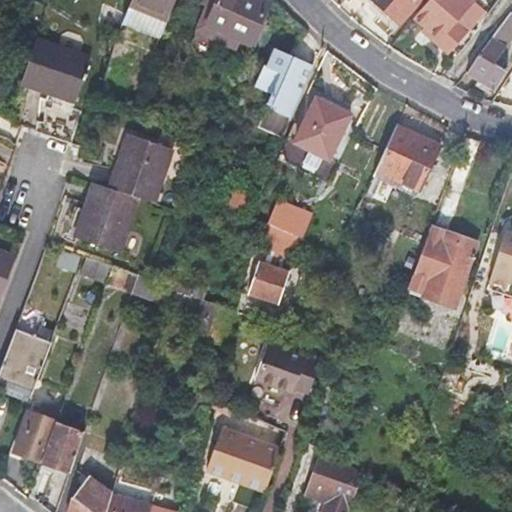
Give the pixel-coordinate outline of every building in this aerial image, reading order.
[(179,0),(135,0),(125,27),(164,43),(179,0)] [(262,25),(265,17),(268,10),(257,0),(202,0),(202,3),(211,7),(200,34),(239,53),(243,41),(252,21),(262,25)] [(361,0),(363,1),(363,0),(369,0),(397,24),(417,0),(361,0)] [(425,35),(435,44),(447,53),(466,30),(455,21),(471,0),(427,0),(413,17),(428,30),(425,35)] [(489,87),(495,78),(502,69),(490,60),(511,31),(511,13),(510,12),(467,71),(489,87)] [(254,45),(262,25),(252,21),(243,41),(254,45)] [(239,53),(200,34),(196,44),(199,54),(210,60),(215,49),(237,59),(239,53)] [(23,81),(50,90),(77,98),(92,56),(38,38),(23,81)] [(297,120),(317,66),(278,48),(270,65),(268,64),(259,83),(280,92),(274,106),(283,110),(282,113),(297,120)] [(41,115),(38,132),(72,144),(84,112),(53,100),(48,117),(41,115)] [(356,116),(339,108),(323,100),(301,145),(334,161),(356,116)] [(395,185),(394,188),(393,191),(416,201),(439,146),(397,127),(377,177),(395,185)] [(130,133),(113,188),(138,196),(155,203),(173,146),(130,133)] [(138,196),(113,188),(97,182),(79,238),(119,251),(138,196)] [(248,235),(258,219),(242,211),(233,227),(248,235)] [(456,301),(476,242),(446,232),(446,233),(428,227),(407,284),(456,301)] [(284,229),(280,240),(275,251),(305,262),(313,241),(284,229)] [(511,232),(506,231),(486,287),(511,295),(511,232)] [(0,296),(14,259),(0,254),(0,296)] [(85,258),(80,270),(94,275),(98,262),(85,258)] [(110,264),(105,281),(132,290),(132,289),(137,274),(110,264)] [(286,307),(291,293),(296,279),(268,268),(257,295),(286,307)] [(203,287),(154,270),(151,279),(170,286),(201,297),(203,287)] [(137,274),(132,289),(166,301),(170,286),(151,279),(137,274)] [(456,301),(407,284),(404,291),(454,308),(456,301)] [(165,303),(197,315),(201,297),(170,286),(166,301),(165,303)] [(280,322),(286,307),(257,295),(251,310),(280,322)] [(242,314),(231,310),(220,306),(208,340),(229,347),(242,314)] [(36,324),(31,337),(45,342),(50,329),(36,324)] [(0,377),(32,389),(41,366),(49,343),(45,342),(31,337),(14,330),(0,368),(0,377)] [(276,389),(277,387),(278,384),(293,389),(303,359),(265,346),(252,381),(276,389)] [(318,364),(303,359),(293,389),(307,393),(318,364)] [(0,385),(30,397),(32,389),(0,377),(0,385)] [(291,395),(293,389),(278,384),(277,387),(276,389),(291,395)] [(30,456),(43,461),(56,422),(60,411),(40,404),(36,415),(27,412),(13,451),(30,456)] [(56,422),(43,461),(55,466),(53,472),(42,505),(50,511),(56,511),(84,432),(56,422)] [(204,469),(214,473),(223,477),(225,471),(240,477),(238,483),(263,493),(277,451),(220,429),(204,469)] [(320,459),(313,480),(333,487),(326,506),(343,511),(345,511),(361,471),(321,449),(318,457),(320,459)] [(29,460),(41,465),(43,461),(30,456),(29,460)] [(41,467),(53,472),(55,466),(43,461),(41,465),(41,467)] [(106,511),(112,493),(113,491),(88,476),(73,502),(67,511),(106,511)] [(148,511),(150,504),(112,493),(106,511),(148,511)]
